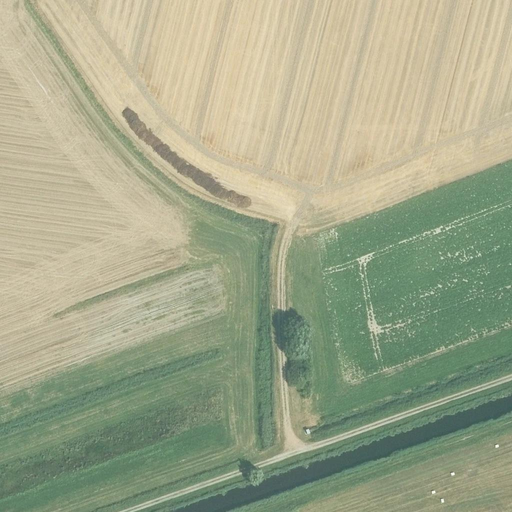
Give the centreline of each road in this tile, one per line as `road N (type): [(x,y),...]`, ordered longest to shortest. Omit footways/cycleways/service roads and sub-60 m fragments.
road 1 (track): [(511,377),(131,511)]
road 2 (track): [(258,511),(511,422)]
